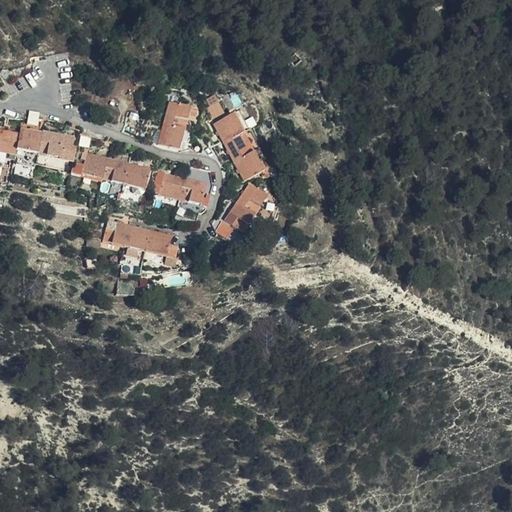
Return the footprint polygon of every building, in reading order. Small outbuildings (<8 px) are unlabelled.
[(223,113),(218,102),(206,109),(211,119),(223,113)] [(178,149),(186,120),(189,108),(169,103),(158,144),(178,149)] [(189,108),(186,120),(193,122),(196,110),(189,108)] [(37,126),(39,114),(29,112),(28,120),(27,124),(37,126)] [(244,182),(262,172),(252,152),(242,133),(232,114),(214,124),(244,182)] [(247,130),(257,150),(262,147),(252,128),(247,130)] [(71,152),(72,146),(74,138),(67,137),(66,138),(20,129),(19,135),(0,130),(0,152),(6,154),(9,154),(15,155),(16,150),(38,154),(46,155),(44,167),(63,171),(65,160),(73,162),(75,152),(71,152)] [(247,130),(242,133),(252,152),(257,150),(247,130)] [(252,152),(262,172),(267,169),(257,150),(252,152)] [(35,165),(44,167),(46,155),(38,154),(35,165)] [(86,154),(85,161),(83,166),(73,163),(70,174),(80,177),(81,174),(144,191),(149,170),(86,154)] [(14,175),(32,178),(34,168),(16,165),(14,175)] [(200,206),(202,198),(205,186),(165,175),(166,172),(157,169),(151,192),(200,206)] [(242,233),(266,197),(249,185),(224,221),(242,233)] [(206,207),(210,195),(206,194),(205,198),(202,198),(200,206),(206,208),(206,207)] [(181,219),(195,222),(197,213),(183,210),(181,219)] [(169,245),(171,237),(108,220),(103,241),(165,257),(174,260),(177,248),(169,245)] [(248,240),(255,244),(258,240),(251,235),(248,240)] [(84,237),(86,246),(99,248),(100,239),(84,237)] [(172,267),(174,260),(165,257),(163,265),(172,267)] [(181,268),(190,267),(189,260),(180,262),(181,268)] [(137,296),(138,293),(139,281),(118,280),(117,290),(116,295),(137,296)]
